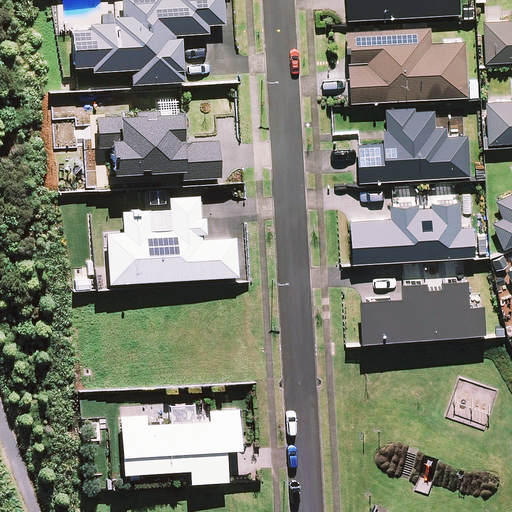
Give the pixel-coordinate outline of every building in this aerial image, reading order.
[(231,28),(227,0),(120,0),(123,16),(108,18),(109,22),(71,26),(76,72),(130,66),(132,84),(182,79),(177,34),(231,28)] [(349,0),(350,17),(462,10),(460,0),(349,0)] [(511,18),(480,20),(482,60),(511,58),(511,18)] [(465,93),(463,40),(428,42),(427,25),(343,30),(347,99),(465,93)] [(511,98),(483,100),(486,139),(511,137),(511,98)] [(432,108),(383,109),(384,141),(355,141),(356,176),(466,174),(465,134),(432,135),(432,108)] [(511,189),(493,198),(500,214),(489,219),(501,245),(511,240),(511,189)] [(199,217),(198,196),(168,197),(170,228),(151,229),(150,207),(121,209),(122,231),(105,232),(108,282),(238,275),(236,237),(204,238),(203,217),(199,217)] [(237,448),(235,407),(205,409),(206,419),(142,423),(142,412),(114,414),(118,472),(185,468),(186,482),(224,480),(222,449),(237,448)]
